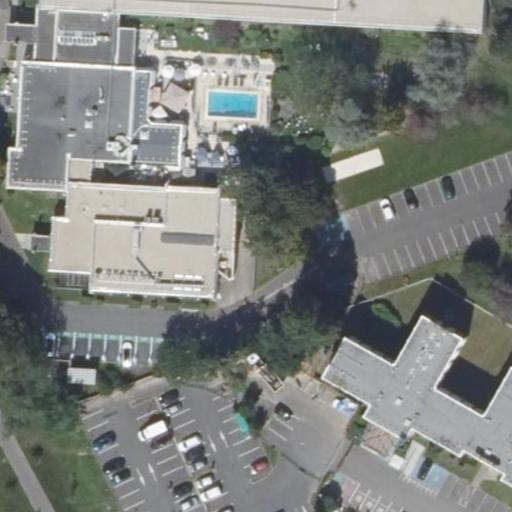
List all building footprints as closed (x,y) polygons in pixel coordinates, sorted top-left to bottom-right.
[(71,184),(93,185),(94,161),(133,163),(133,168),(170,170),(172,173),(179,173),(187,165),(188,155),(183,150),(184,138),(189,134),(190,124),(186,120),(176,120),(172,123),(156,122),(151,117),(151,102),(148,99),(149,88),(156,82),(156,72),(154,66),(134,65),(137,27),(119,25),(120,12),(484,32),(485,0),(45,0),(46,5),(42,5),(41,24),(40,40),(39,60),(25,59),(20,149),(12,149),(10,188),(70,191),(71,184)] [(10,39),(40,40),(41,24),(11,23),(10,39)] [(219,253),(222,199),(222,192),(93,185),(71,184),(70,191),(69,219),(56,218),(55,237),(54,254),(53,271),(94,273),(93,294),(216,301),(219,253)] [(238,200),(222,199),(219,253),(235,253),(238,200)] [(35,253),(54,254),(55,237),(36,236),(35,253)] [(379,420),(410,437),(415,440),(421,428),(470,455),(473,450),(500,465),(508,470),(511,471),(511,476),(511,479),(511,383),(493,417),(443,389),(471,338),(431,316),(404,366),(355,338),(333,378),(380,405),(374,416),(379,420)] [(397,459),(410,437),(379,420),(368,441),(367,443),(397,459)] [(506,475),(508,470),(500,465),(497,471),(506,475)]
